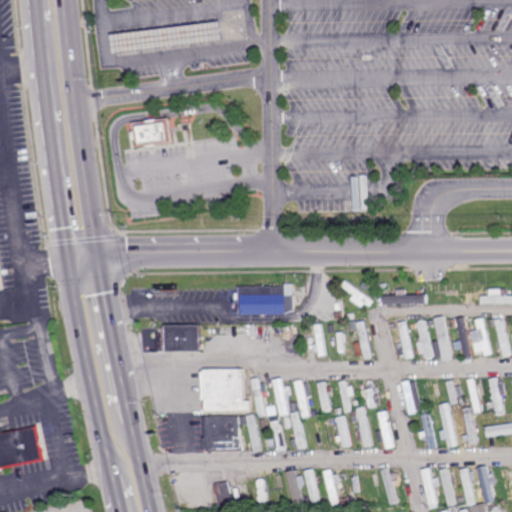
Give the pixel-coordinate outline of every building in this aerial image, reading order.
[(113,53),(111,35),(221,23),(223,40),(113,53)] [(136,149),(133,124),(169,119),(173,144),(136,149)] [(370,305),(366,302),(363,307),(351,298),(354,294),(342,285),(347,279),(374,300),(370,305)] [(369,289),(362,287),(364,281),(371,284),(369,289)] [(287,294),(296,294),(296,297),(301,297),(301,303),(295,304),(295,309),(286,313),(240,313),(240,303),(237,303),(237,298),(236,298),(236,291),(241,291),(241,286),(299,285),(300,292),(287,293),(287,294)] [(406,294),(427,293),(427,303),(384,304),(384,295),(397,294),(397,289),(406,289),(406,294)] [(511,303),(482,304),(482,295),(511,295),(511,303)] [(348,319),(347,312),(354,311),(355,318),(348,319)] [(454,356),(446,358),(445,352),(441,353),(440,347),(444,346),(437,317),(445,316),(454,356)] [(466,358),(458,317),(465,316),(474,357),(466,358)] [(494,354),(485,356),(484,351),(478,352),(475,341),(482,339),(477,319),(484,317),(494,354)] [(511,355),(505,357),(496,319),(504,317),(511,350),(511,355)] [(373,357),(365,359),(364,354),(359,355),(356,341),(362,340),(359,321),(366,319),(373,357)] [(415,357),(408,359),(406,353),(400,355),(399,350),(405,348),(399,322),(406,320),(415,357)] [(435,357),(427,359),(425,354),(421,355),(418,342),(423,341),(418,322),(426,320),(435,357)] [(327,354),(320,355),(319,350),(315,350),(314,343),(319,343),(316,323),(322,322),(327,354)] [(201,349),(165,350),(165,340),(162,340),(162,334),(165,334),(165,324),(201,324),(201,349)] [(353,357),(346,359),(344,350),(340,351),(336,338),(342,337),(339,326),(345,324),(353,357)] [(474,341),(472,332),(477,330),(480,339),(474,341)] [(245,374),(247,374),(247,377),(246,377),(246,395),(252,395),(252,410),(205,411),(205,399),(202,399),(202,370),(204,370),(204,367),(245,367),(245,374)] [(260,416),(253,379),(260,377),(268,414),(260,416)] [(286,386),(292,385),(294,394),(286,395),(290,413),(282,415),(275,379),(284,377),(286,386)] [(498,416),(491,378),(498,377),(504,414),(498,416)] [(476,413),(469,379),(475,378),(483,411),(476,413)] [(309,405),(315,403),(317,410),(312,412),(313,415),(305,417),(296,381),(303,379),(309,405)] [(347,411),(342,381),(347,380),(353,410),(347,411)] [(453,404),(448,382),(453,380),(459,403),(453,404)] [(327,386),(332,385),(334,396),(330,397),(333,411),(325,412),(319,382),(326,381),(327,386)] [(411,386),(414,385),(415,390),(413,390),(415,402),(423,400),(425,411),(411,414),(403,382),(410,381),(411,386)] [(489,409),(487,403),(493,401),(495,407),(489,409)] [(459,445),(451,447),(449,439),(444,440),(442,430),(447,429),(441,405),(450,403),(459,445)] [(386,446),(385,443),(378,445),(376,436),(383,434),(377,407),(387,405),(396,443),(386,446)] [(374,445),(366,447),(364,438),(360,439),(358,429),(363,428),(359,407),(366,406),(374,445)] [(480,443),(471,445),(471,440),(466,441),(464,435),(470,434),(465,408),(472,406),(480,443)] [(300,449),(292,413),(300,411),(308,447),(300,449)] [(255,452),(247,415),(255,413),(263,450),(255,452)] [(430,449),(422,415),(430,413),(439,447),(430,449)] [(245,450),(206,451),(206,448),(203,448),(203,436),(207,436),(207,416),(240,415),(241,437),(245,450)] [(287,449),(278,450),(277,446),(270,447),(268,436),(275,435),(271,417),(280,415),(287,449)] [(352,445),(344,447),(343,441),(338,442),(337,435),(342,433),(339,416),(346,415),(352,445)] [(323,448),(315,418),(323,416),(330,446),(323,448)] [(488,437),(511,434),(511,423),(487,426),(488,437)] [(0,467),(0,432),(38,425),(45,458),(0,467)] [(491,473),(494,473),(497,483),(492,485),(497,502),(489,504),(479,467),(488,465),(491,473)] [(392,473),(397,472),(399,481),(394,482),(400,503),(393,505),(383,469),(391,467),(392,473)] [(434,479),(440,477),(442,485),(436,487),(441,507),(432,509),(423,470),(432,467),(434,479)] [(315,505),(307,470),(314,468),(323,503),(315,505)] [(450,506),(442,470),(449,468),(458,505),(450,506)] [(471,472),(475,471),(477,480),(473,482),(478,504),(471,506),(462,470),(470,468),(471,472)] [(297,507),(288,472),(297,469),(306,505),(297,507)] [(335,507),(325,471),(333,469),(342,505),(335,507)] [(374,482),(379,481),(380,486),(375,488),(378,502),(372,504),(364,471),(371,469),(374,482)] [(509,473),(511,472),(511,478),(510,478),(511,487),(511,502),(509,503),(501,471),(508,469),(509,473)] [(257,481),(262,502),(269,501),(265,479),(257,481)] [(230,487),(247,483),(251,498),(220,506),(215,484),(229,481),(230,487)] [(480,511),(479,505),(486,503),(488,511),(480,511)]
